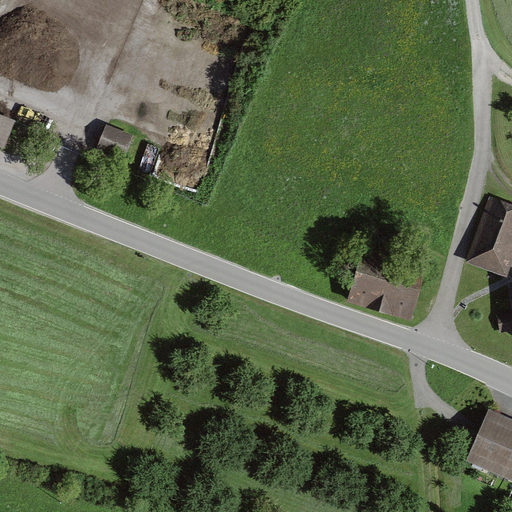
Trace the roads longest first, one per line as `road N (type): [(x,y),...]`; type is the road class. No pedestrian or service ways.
road 1 (unclassified): [(0,180),(417,339)]
road 2 (track): [(479,34),(487,142),(434,346)]
